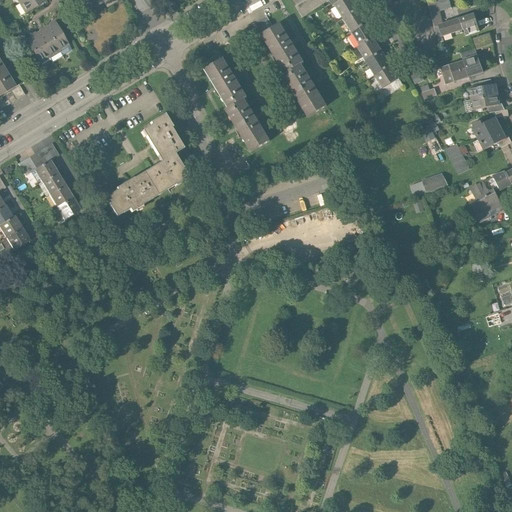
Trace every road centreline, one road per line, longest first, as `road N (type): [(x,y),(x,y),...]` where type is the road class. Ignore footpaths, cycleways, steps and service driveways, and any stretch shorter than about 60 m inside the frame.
road 1 (residential): [(0,155),(171,51)]
road 2 (residential): [(160,34),(0,132)]
road 3 (residential): [(171,51),(223,216)]
